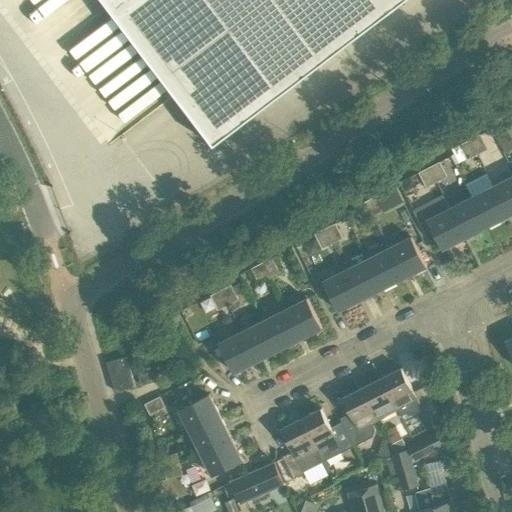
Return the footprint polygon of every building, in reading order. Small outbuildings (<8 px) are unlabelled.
[(98,0),(209,145),(400,0),(98,0)] [(511,142),(511,124),(494,133),(501,148),(511,142)] [(470,139),(478,153),(488,148),(480,133),(470,139)] [(470,139),(460,144),(467,159),(478,153),(470,139)] [(455,153),(451,155),(456,164),(467,159),(460,144),(452,148),(455,153)] [(440,161),(429,166),(437,181),(447,176),(440,161)] [(437,181),(429,166),(419,171),(426,186),(437,181)] [(511,175),(494,185),(509,215),(511,213),(511,175)] [(494,185),(472,196),(487,226),(509,215),(494,185)] [(366,200),(373,215),(384,210),(383,208),(388,206),(383,197),(379,199),(376,195),(366,200)] [(472,196),(450,207),(465,237),(487,226),(472,196)] [(437,201),(443,211),(450,207),(445,197),(437,201)] [(373,215),(366,200),(356,205),(363,220),(373,215)] [(465,237),(450,207),(428,218),(443,248),(465,237)] [(325,227),(332,242),(343,237),(336,222),(325,227)] [(332,242),(325,227),(315,233),(322,248),(332,242)] [(389,246),(405,276),(427,265),(412,235),(389,246)] [(389,246),(368,257),(383,288),(405,276),(389,246)] [(272,256),(262,261),(269,277),(280,272),(272,256)] [(368,257),(346,268),(361,299),(383,288),(368,257)] [(269,277),(262,261),(251,267),(259,282),(269,277)] [(361,299),(346,268),(323,280),(339,310),(361,299)] [(232,284),(221,289),(229,304),(239,299),(232,284)] [(229,304),(221,289),(210,294),(218,309),(229,304)] [(307,296),(285,308),(301,338),(323,327),(307,296)] [(301,338),(285,308),(263,319),(279,349),(301,338)] [(263,319),(241,330),(257,361),(279,349),(263,319)] [(257,361),(241,330),(219,342),(235,372),(257,361)] [(127,356),(107,362),(116,392),(136,387),(127,356)] [(402,367),(382,378),(398,409),(402,416),(405,414),(408,416),(411,416),(423,410),(431,427),(442,421),(424,386),(414,391),(402,367)] [(138,375),(142,385),(157,381),(154,370),(138,375)] [(306,376),(283,387),(287,395),(310,385),(306,376)] [(382,378),(363,387),(379,419),(398,409),(382,378)] [(363,387),(343,397),(356,423),(346,428),(354,446),(366,440),(360,428),(379,419),(363,387)] [(190,431),(220,415),(209,393),(179,408),(190,431)] [(145,403),(150,414),(165,406),(160,395),(145,403)] [(344,425),(333,430),(322,408),(302,418),(324,461),(354,446),(346,428),(344,425)] [(220,415),(190,431),(202,453),(232,437),(220,415)] [(324,461),(302,418),(282,428),(293,450),(282,456),(293,478),(305,473),(304,471),(324,461)] [(391,444),(402,438),(396,426),(385,432),(391,444)] [(408,446),(415,460),(444,445),(436,431),(408,446)] [(243,460),(232,437),(202,453),(213,475),(243,460)] [(402,438),(391,444),(395,451),(406,446),(402,438)] [(392,453),(403,489),(419,485),(408,449),(392,453)] [(164,467),(180,463),(177,451),(161,456),(164,467)] [(283,482),(275,462),(231,481),(240,501),(283,482)] [(183,474),(180,463),(164,467),(167,478),(168,478),(170,485),(183,481),(182,474),(183,474)] [(443,468),(427,472),(431,487),(447,482),(443,468)] [(455,511),(447,482),(431,487),(438,511),(455,511)] [(384,511),(377,484),(350,492),(355,511),(384,511)] [(438,511),(431,487),(415,491),(420,509),(412,511),(438,511)] [(224,502),(227,511),(236,511),(238,511),(234,499),(224,502)]
